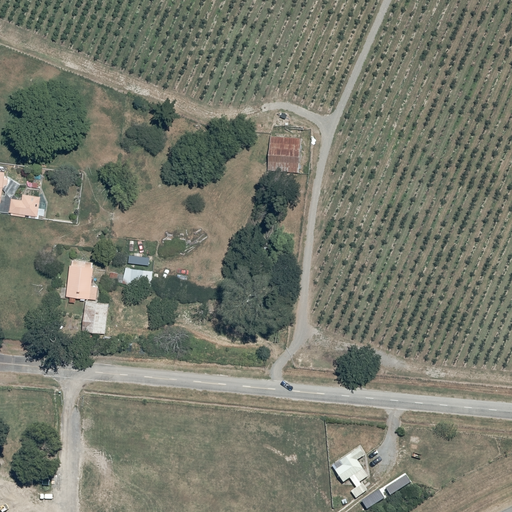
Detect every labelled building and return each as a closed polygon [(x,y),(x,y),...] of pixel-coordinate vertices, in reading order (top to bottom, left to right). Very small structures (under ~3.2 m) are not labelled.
[(303,136),(271,134),(269,154),(301,156),(303,136)] [(0,201),(3,202),(4,188),(8,188),(9,175),(6,175),(6,170),(0,169),(0,201)] [(24,198),(14,197),(13,214),(38,216),(40,197),(24,195),(24,198)] [(95,261),(72,258),(68,295),(97,299),(98,285),(91,285),(95,261)] [(154,270),(126,267),(125,282),(152,285),(154,270)] [(109,303),(86,300),(83,331),(106,333),(109,303)] [(361,481),(370,475),(367,454),(361,444),(329,464),(342,484),(352,478),(357,487),(352,490),(357,498),(369,490),(365,483),(363,484),(361,481)]
